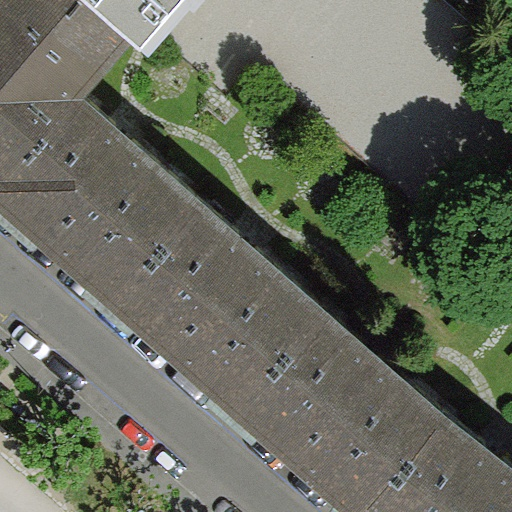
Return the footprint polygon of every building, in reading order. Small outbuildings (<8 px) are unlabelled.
[(83,69),(131,11),(116,0),(0,0),(0,159),(5,164),(74,84),(83,69)] [(145,23),(164,0),(116,0),(131,11),(145,23)] [(511,54),(448,0),(164,0),(145,23),(229,99),(256,65),(478,259),(511,213),(511,54)] [(197,191),(74,84),(5,164),(0,168),(0,180),(119,283),(197,191)] [(319,298),(197,191),(119,283),(239,388),(319,298)] [(442,406),(319,298),(239,388),(367,498),(442,406)] [(511,511),(511,459),(442,406),(367,498),(384,511),(511,511)]
